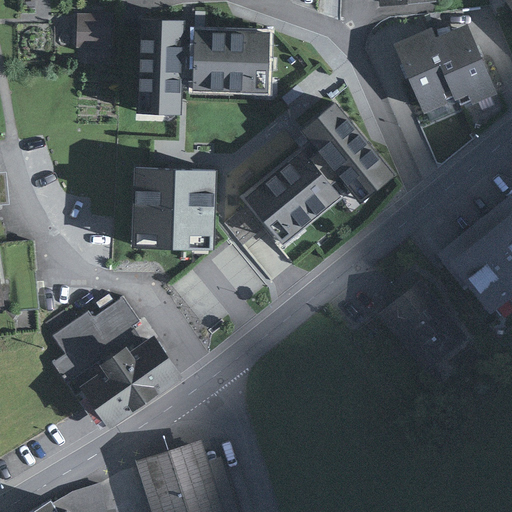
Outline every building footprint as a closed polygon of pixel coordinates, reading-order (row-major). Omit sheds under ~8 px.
[(77,5),(77,45),(105,45),(105,5),(77,5)] [(185,21),(143,19),(138,116),(180,118),(182,83),(264,86),(266,32),(185,28),(185,21)] [(433,36),(457,92),(461,101),(493,88),(465,22),(433,36)] [(422,107),(457,92),(433,36),(429,27),(394,42),(422,107)] [(335,106),(299,136),(310,149),(248,200),(281,239),(343,188),(357,205),(392,175),(335,106)] [(212,170),(137,168),(135,239),(209,242),(212,170)] [(511,209),(509,205),(478,230),(511,273),(511,209)] [(511,273),(478,230),(447,255),(489,308),(511,289),(511,273)] [(416,278),(374,310),(421,370),(463,337),(416,278)] [(69,356),(115,420),(193,364),(147,300),(69,356)] [(221,511),(201,440),(133,459),(148,511),(221,511)] [(33,511),(58,511),(52,501),(33,511)]
